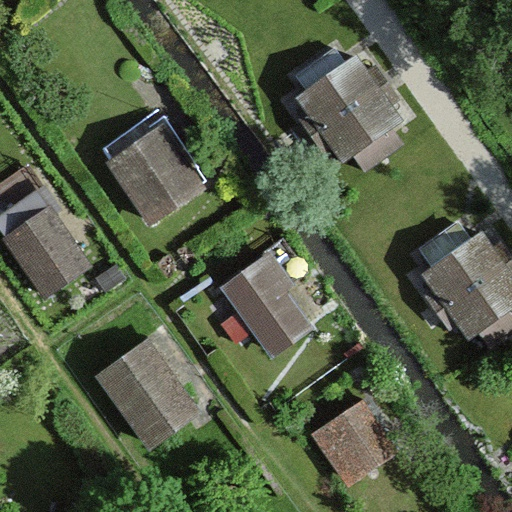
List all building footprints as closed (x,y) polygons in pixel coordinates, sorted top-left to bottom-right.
[(397,128),(350,61),(287,105),(334,172),(397,128)] [(158,134),(102,172),(148,240),(204,202),(158,134)] [(21,170),(0,184),(0,265),(35,314),(94,273),(21,170)] [(511,316),(511,291),(476,243),(415,288),(464,352),(511,316)] [(264,260),(210,296),(258,366),(311,329),(264,260)] [(152,340),(86,387),(142,464),(208,417),(152,340)] [(359,403),(302,442),(337,493),(394,454),(359,403)]
